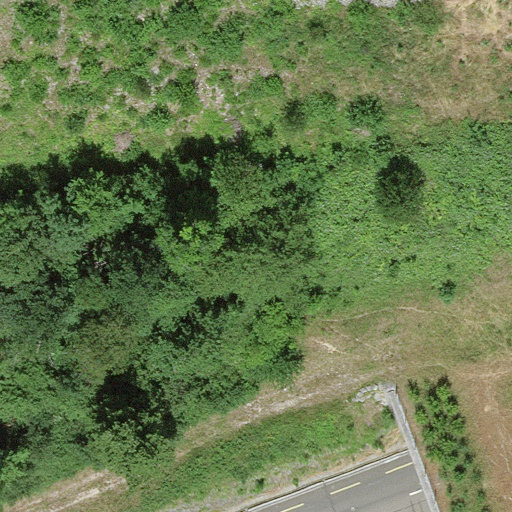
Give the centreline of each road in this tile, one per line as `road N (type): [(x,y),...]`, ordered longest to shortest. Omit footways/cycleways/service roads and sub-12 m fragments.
road 1 (motorway): [(0,61),(375,0)]
road 2 (primary): [(396,511),(511,469)]
